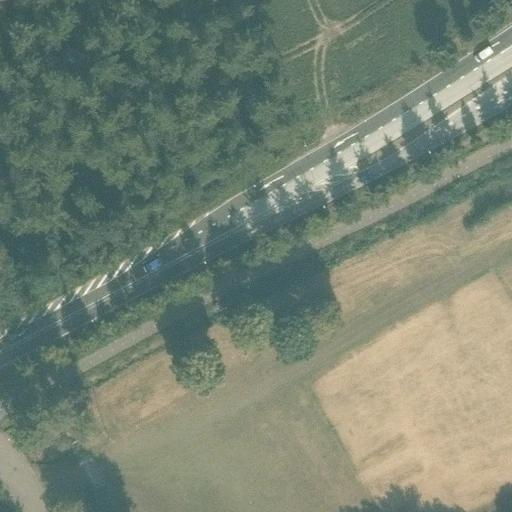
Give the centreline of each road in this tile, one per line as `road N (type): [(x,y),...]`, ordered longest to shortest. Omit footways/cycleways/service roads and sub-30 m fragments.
road 1 (secondary): [(305,191),(0,352)]
road 2 (secondary): [(510,51),(402,115),(305,191)]
road 3 (secondary): [(305,191),(374,168),(511,90)]
